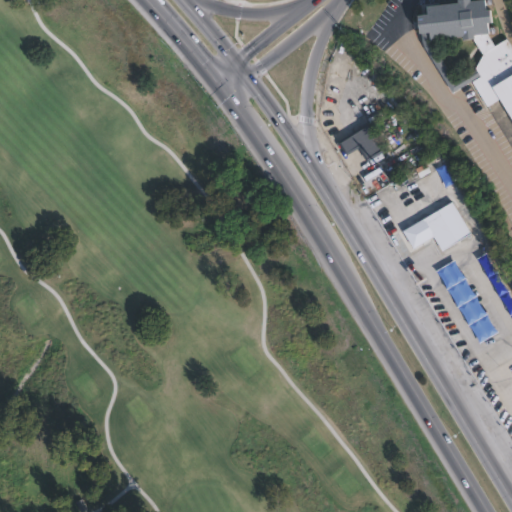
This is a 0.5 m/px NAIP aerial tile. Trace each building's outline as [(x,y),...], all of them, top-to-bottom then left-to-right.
[(472,0),(472,3),(487,2),(489,13),(493,13),(494,25),(490,26),(490,29),(491,36),(488,36),(496,48),(507,41),(511,48),(511,147),(490,108),(488,105),(474,81),(470,84),(454,92),(440,69),(439,69),(426,49),(424,41),(421,18),(430,17),(429,8),(461,5),(460,1),(472,0)] [(369,124),(386,152),(369,162),(360,149),(349,156),(340,142),(369,124)] [(455,182),(446,187),(436,169),(444,164),(455,182)] [(439,211),(458,242),(444,250),(433,232),(409,247),(402,236),(426,220),(426,219),(439,211)] [(438,269),(477,343),(496,333),(457,259),(438,269)] [(511,386),(511,407),(503,391),(511,386)] [(87,511),(97,501),(77,483),(67,494),(87,511)]
